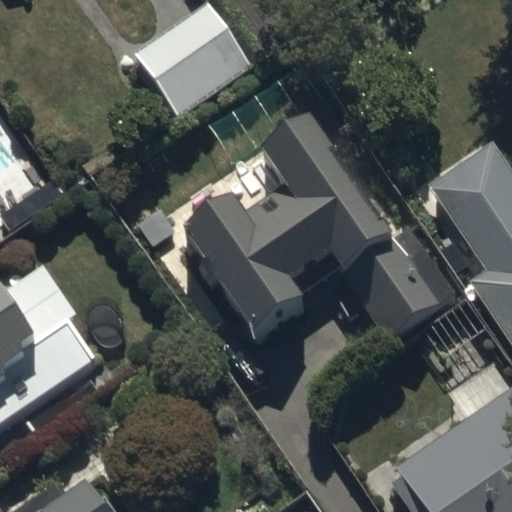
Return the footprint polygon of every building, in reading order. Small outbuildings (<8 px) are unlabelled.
[(297,41),(266,0),(206,0),(258,69),(297,41)] [(207,15),(136,64),(181,130),(252,82),(207,15)] [(315,139),(264,175),(282,201),(245,227),(238,217),(188,252),(261,355),(308,321),(295,303),(335,275),(391,354),(456,308),(409,242),(394,253),(315,139)] [(511,182),(495,157),(435,196),(475,257),(455,270),(511,356),(511,182)] [(42,278),(0,306),(0,438),(95,374),(68,335),(77,329),(42,278)] [(404,511),(511,511),(511,404),(387,484),(404,511)]
